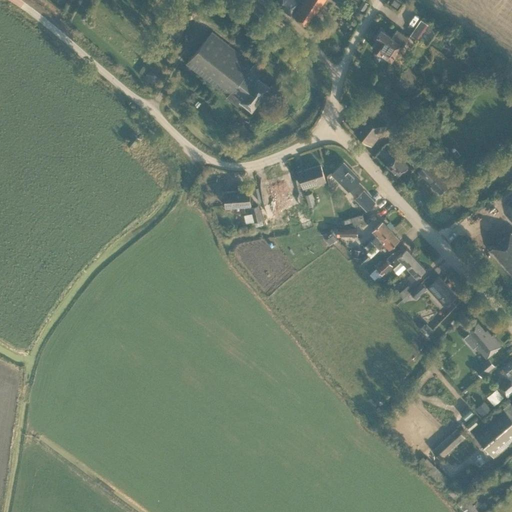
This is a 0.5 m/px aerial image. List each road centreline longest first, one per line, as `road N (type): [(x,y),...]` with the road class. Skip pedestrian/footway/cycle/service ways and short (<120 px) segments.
road 1 (tertiary): [(15,0),(213,161),(260,163),(335,128)]
road 2 (tertiary): [(511,324),(335,128)]
